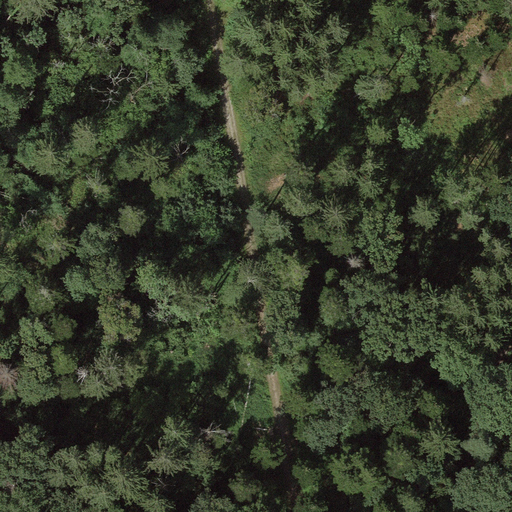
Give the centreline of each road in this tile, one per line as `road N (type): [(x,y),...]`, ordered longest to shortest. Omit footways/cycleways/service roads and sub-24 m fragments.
road 1 (track): [(211,0),(291,511)]
road 2 (track): [(511,353),(478,393),(437,511)]
